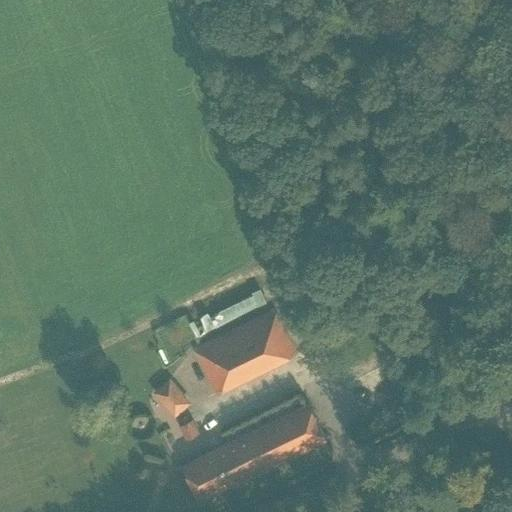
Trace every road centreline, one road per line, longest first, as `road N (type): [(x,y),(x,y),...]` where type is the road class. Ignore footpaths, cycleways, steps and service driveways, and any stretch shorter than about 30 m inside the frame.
road 1 (track): [(468,423),(303,0)]
road 2 (unclassified): [(291,511),(511,401)]
